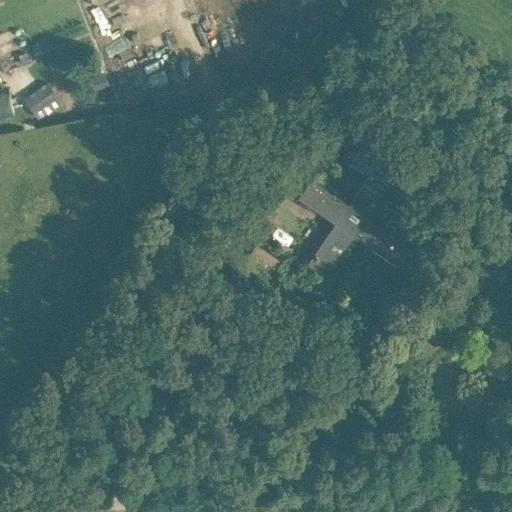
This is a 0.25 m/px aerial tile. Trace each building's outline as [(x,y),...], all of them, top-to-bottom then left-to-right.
[(38,42),(31,45),(35,54),(42,52),(38,42)] [(27,51),(20,54),(23,64),(30,61),(27,51)] [(110,83),(104,70),(86,78),(91,91),(110,83)] [(123,76),(110,81),(115,94),(128,89),(123,76)] [(47,81),(24,97),(37,116),(60,100),(47,81)] [(398,263),(409,247),(412,244),(368,214),(409,149),(369,124),(345,161),(365,173),(345,200),(308,176),(303,183),(299,190),(343,217),(326,245),(322,242),(308,262),(327,274),(358,228),(372,237),(364,248),(364,249),(368,243),(398,263)]
